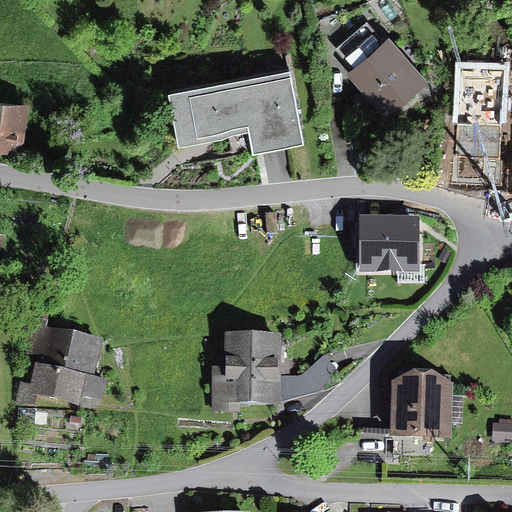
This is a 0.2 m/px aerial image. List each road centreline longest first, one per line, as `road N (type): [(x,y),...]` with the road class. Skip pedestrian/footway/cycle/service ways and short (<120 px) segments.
road 1 (motorway): [(0,120),(511,37)]
road 2 (residential): [(0,175),(198,207),(365,189),(489,218)]
road 3 (residential): [(489,218),(473,260),(447,295),(234,475)]
road 4 (residential): [(234,475),(321,490),(511,491)]
road 5 (residential): [(234,475),(81,492)]
